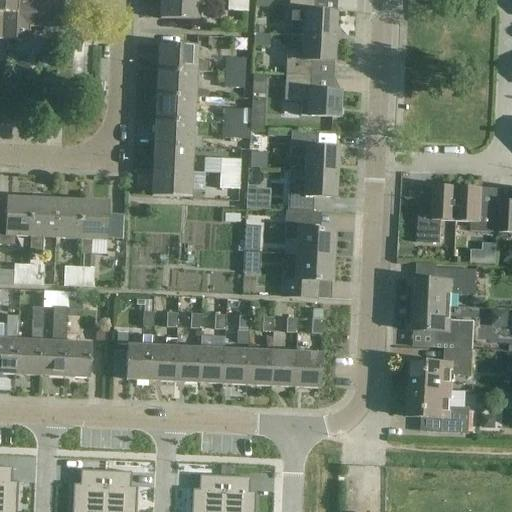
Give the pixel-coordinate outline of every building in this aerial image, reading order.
[(0,0),(0,40),(5,40),(17,41),(29,42),(29,28),(62,30),(64,9),(64,1),(55,1),(55,0),(0,0)] [(198,22),(198,0),(160,0),(159,20),(198,22)] [(247,13),(247,0),(227,0),(227,12),(247,13)] [(302,37),(335,39),(336,14),(314,13),(314,0),(288,0),(288,23),(303,23),(302,37)] [(342,0),(342,8),(362,10),(363,0),(342,0)] [(255,35),(255,46),(269,47),(270,36),(255,35)] [(286,50),(285,76),(310,77),(311,63),(333,64),(335,39),(302,37),(302,51),(286,50)] [(158,45),(157,71),(196,73),(208,73),(209,64),(196,63),(197,47),(158,45)] [(225,59),(224,74),(244,75),(244,60),(225,59)] [(195,90),(196,73),(157,71),(156,96),(194,98),(195,97),(206,98),(206,91),(195,90)] [(243,90),(244,75),(224,74),(224,89),(243,90)] [(309,92),(310,77),(285,76),(284,102),(307,103),(307,118),(339,119),(340,94),(309,92)] [(194,115),(194,98),(156,96),(155,122),(193,123),(204,123),(205,116),(194,115)] [(223,109),(222,125),(241,126),(242,110),(223,109)] [(193,137),(193,123),(155,122),(154,147),(192,149),(192,147),(201,147),(201,138),(193,137)] [(241,140),(241,126),(222,125),(222,139),(241,140)] [(304,173),(336,175),(337,150),(315,149),(316,133),(290,132),(289,159),(305,159),(304,173)] [(191,174),(192,149),(154,147),(152,172),(191,174)] [(220,160),(220,175),(239,176),(240,161),(220,160)] [(190,191),(191,174),(152,172),(151,198),(190,200),(190,199),(198,199),(198,192),(190,191)] [(287,212),(312,214),(312,199),(335,200),(336,175),(304,173),(294,172),(293,186),(288,186),(287,212)] [(238,201),(239,176),(220,175),(219,200),(238,201)] [(432,203),(419,202),(418,229),(417,229),(416,243),(440,245),(441,222),(456,222),(457,188),(433,187),(432,203)] [(457,188),(456,222),(470,223),(469,233),(493,234),(494,206),(481,205),(482,189),(457,188)] [(30,239),(32,200),(6,199),(4,238),(30,239)] [(55,240),(57,201),(32,200),(30,239),(55,240)] [(80,241),(82,202),(57,201),(55,240),(80,241)] [(82,202),(80,241),(106,242),(108,204),(82,202)] [(511,206),(499,206),(497,234),(511,234),(511,206)] [(320,214),(312,214),(287,212),(285,212),(284,241),(296,242),(296,256),(332,258),(333,232),(313,231),(314,215),(319,216),(320,214)] [(248,249),(262,250),(263,225),(249,225),(248,249)] [(332,258),(296,256),(295,270),(283,270),(281,299),(316,300),(316,299),(309,299),(310,283),(331,284),(332,258)] [(13,285),(28,286),(29,266),(13,266),(13,285)] [(29,266),(28,286),(43,286),(44,267),(29,266)] [(64,288),(78,288),(79,269),(64,268),(64,288)] [(79,269),(78,288),(94,289),(94,269),(79,269)] [(450,308),(450,294),(474,295),(476,271),(436,270),(435,281),(415,280),(414,307),(450,308)] [(241,296),(256,297),(256,287),(242,286),(241,296)] [(82,294),(67,293),(67,308),(67,309),(81,310),(82,294)] [(296,335),(297,320),(298,306),(286,306),(285,334),(296,335)] [(52,342),(41,342),(40,378),(64,379),(65,343),(67,309),(67,308),(53,307),(52,342)] [(432,346),(457,347),(473,347),(474,322),(449,321),(450,308),(414,307),(413,333),(432,334),(432,346)] [(33,308),(32,328),(41,328),(42,309),(33,308)] [(321,336),(322,321),(322,310),(312,309),(310,335),(321,336)] [(248,332),(249,318),(249,310),(239,310),(237,332),(248,332)] [(153,328),(153,314),(142,313),(142,328),(153,328)] [(176,329),(177,315),(166,314),(166,329),(176,329)] [(201,330),(201,316),(190,315),(190,330),(201,330)] [(224,331),(225,317),(214,317),(214,331),(224,331)] [(0,340),(0,376),(16,377),(17,341),(18,319),(7,319),(7,341),(0,340)] [(273,334),(273,319),(262,319),(261,333),(273,334)] [(31,342),(17,341),(16,377),(40,378),(41,342),(41,328),(32,328),(31,342)] [(78,344),(65,343),(64,379),(88,380),(90,344),(88,344),(89,335),(78,335),(78,344)] [(151,347),(151,337),(142,337),(141,347),(127,346),(125,382),(150,383),(151,347)] [(166,348),(151,347),(150,383),(174,384),(175,348),(176,341),(166,341),(166,348)] [(236,351),(223,350),(222,386),(246,387),(247,352),(248,342),(237,342),(236,351)] [(199,349),(175,348),(174,384),(198,385),(199,349)] [(223,350),(199,349),(198,385),(222,386),(223,350)] [(410,390),(450,392),(451,376),(471,377),(472,351),(444,350),(443,364),(411,362),(411,377),(408,377),(408,388),(410,388),(410,390)] [(271,353),(247,352),(246,387),(270,388),(271,353)] [(271,353),(270,388),(294,389),(295,354),(271,353)] [(295,354),(294,389),(318,390),(320,355),(295,354)] [(450,408),(450,392),(410,390),(410,392),(407,392),(407,403),(410,403),(409,418),(441,420),(440,434),(468,435),(470,409),(450,408)] [(0,468),(0,511),(15,511),(17,484),(11,483),(11,469),(0,468)] [(73,486),(71,511),(103,511),(105,473),(80,472),(79,486),(73,486)] [(105,473),(103,511),(135,511),(136,489),(130,488),(131,474),(105,473)] [(191,491),(190,511),(222,511),(224,478),(198,477),(198,491),(191,491)] [(224,478),(222,511),(254,511),(255,494),(249,494),(249,479),(224,478)]
